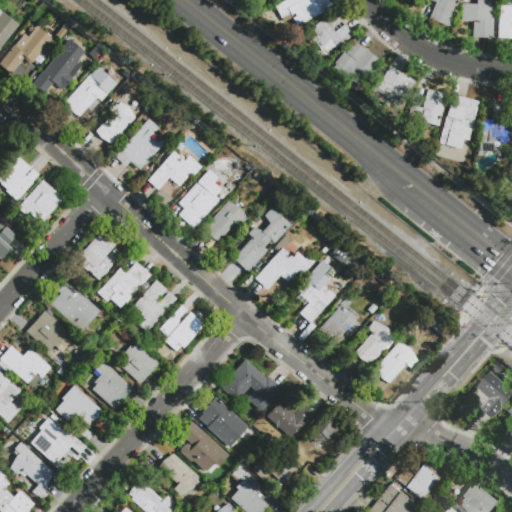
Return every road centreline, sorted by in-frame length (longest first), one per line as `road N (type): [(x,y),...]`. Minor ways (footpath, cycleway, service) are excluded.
road 1 (residential): [(0,106),(48,138),(243,314),(369,416),(395,426)]
road 2 (primary): [(188,0),(406,181)]
road 3 (residential): [(243,314),(67,511)]
road 4 (secondary): [(478,335),(316,511)]
road 5 (residential): [(511,71),(440,61),(396,37),(363,0)]
road 6 (residential): [(106,192),(0,307)]
road 7 (primary): [(406,181),(511,269)]
road 8 (residential): [(395,426),(459,446),(511,478)]
